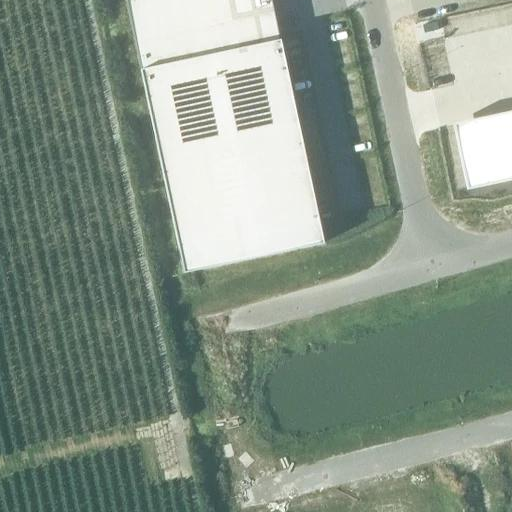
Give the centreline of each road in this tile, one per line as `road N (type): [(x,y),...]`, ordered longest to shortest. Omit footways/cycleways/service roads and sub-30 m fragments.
road 1 (unclassified): [(431,268),(373,0)]
road 2 (unclassified): [(210,331),(431,268)]
road 3 (unclassified): [(464,437),(251,491)]
